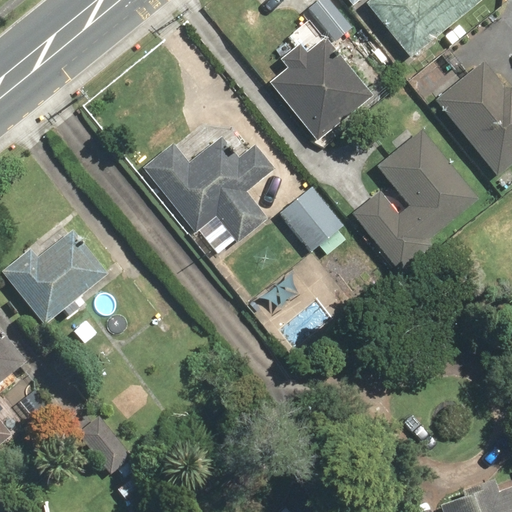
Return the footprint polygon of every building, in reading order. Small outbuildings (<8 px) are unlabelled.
[(326,0),(320,0),(307,11),(334,43),(350,29),(326,0)] [(344,0),(351,8),(362,0),(344,0)] [(373,0),(365,7),(409,59),(480,0),(373,0)] [(286,71),(268,86),(316,144),(371,99),(323,41),(305,55),(299,47),(279,63),(286,71)] [(511,90),(502,90),(481,65),(434,103),(495,178),(511,164),(511,90)] [(351,217),(394,269),(477,201),(420,133),(376,169),(408,208),(397,217),(378,194),(351,217)] [(170,147),(140,171),(194,236),(215,219),(236,245),(265,221),(244,195),(273,171),(253,148),(237,161),(219,140),(187,167),(170,147)] [(310,191),(279,216),(310,254),(341,228),(310,191)] [(0,274),(42,327),(106,277),(71,232),(36,260),(29,251),(0,274)] [(0,444),(10,436),(0,423),(0,384),(25,364),(0,333),(0,444)] [(38,386),(17,403),(31,420),(52,403),(38,386)] [(129,458),(97,419),(76,436),(108,476),(129,458)] [(511,511),(511,487),(497,493),(493,482),(461,494),(463,500),(438,508),(439,511),(511,511)]
